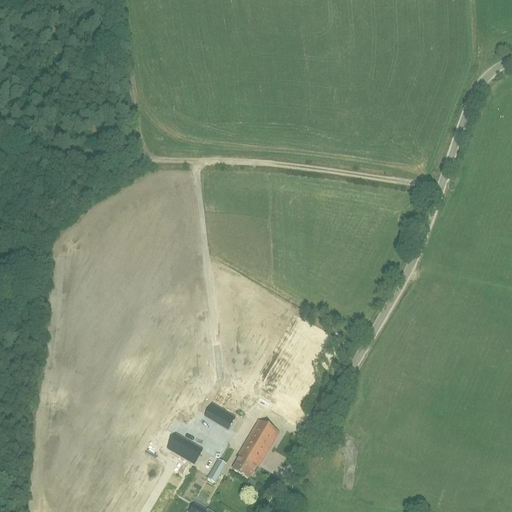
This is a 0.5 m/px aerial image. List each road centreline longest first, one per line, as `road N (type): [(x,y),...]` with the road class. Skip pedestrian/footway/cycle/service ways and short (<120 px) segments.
road 1 (unclassified): [(270,511),(418,250),(472,100),(490,74),(511,61)]
road 2 (track): [(0,153),(270,163),(442,187)]
